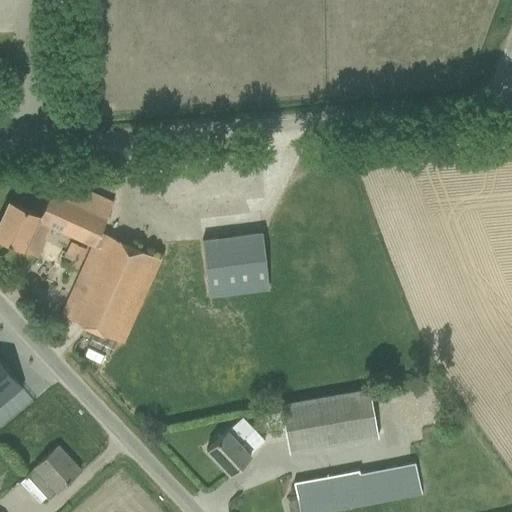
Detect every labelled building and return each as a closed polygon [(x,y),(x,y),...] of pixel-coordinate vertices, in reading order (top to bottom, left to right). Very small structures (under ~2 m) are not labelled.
[(92,244),(61,314),(122,342),(159,258),(99,230),(112,202),(56,176),(39,214),(8,199),(0,216),(0,238),(37,256),(51,225),(92,244)] [(267,288),(261,232),(201,239),(207,295),(267,288)] [(75,270),(85,248),(69,242),(59,264),(75,270)] [(0,360),(0,422),(31,398),(0,360)] [(367,388),(278,402),(288,452),(341,443),(376,437),(367,388)] [(241,415),(226,429),(205,449),(228,473),(263,439),(252,428),(241,415)] [(56,445),(17,481),(37,503),(47,493),(50,496),(79,470),(56,445)] [(291,511),(296,511),(298,511),(297,511),(323,511),(419,494),(415,473),(413,462),(357,473),(356,469),(291,481),(295,498),(290,499),(286,502),(288,511),(291,511)]
